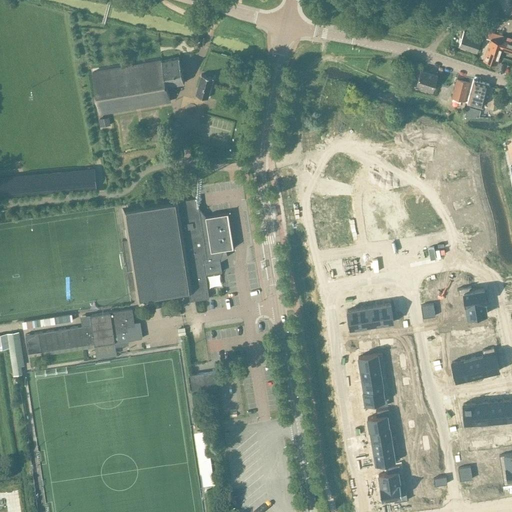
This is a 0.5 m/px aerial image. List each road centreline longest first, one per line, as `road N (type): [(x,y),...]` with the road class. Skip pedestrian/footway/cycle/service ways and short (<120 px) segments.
road 1 (residential): [(360,511),(324,295),(408,280),(422,382),(460,508)]
road 2 (tertiary): [(310,511),(259,174),(285,25)]
road 3 (tertiary): [(511,85),(418,51),(285,25)]
road 4 (track): [(302,157),(296,123),(309,67),(321,58),(390,56),(404,48)]
road 5 (track): [(329,57),(452,111)]
